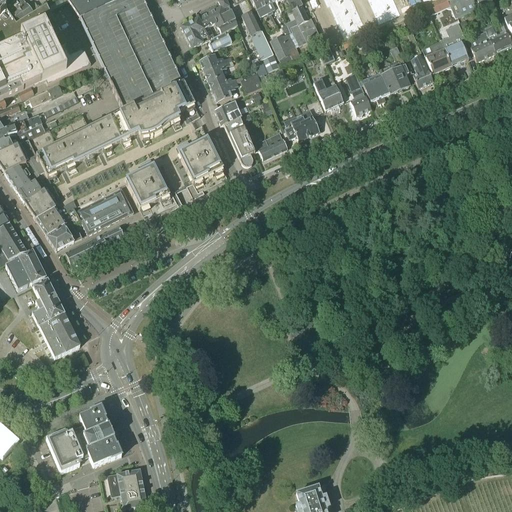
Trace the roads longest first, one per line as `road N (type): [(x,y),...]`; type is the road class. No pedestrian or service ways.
road 1 (primary): [(214,244),(310,189),(511,96)]
road 2 (residential): [(511,70),(241,191)]
road 3 (track): [(511,273),(305,368)]
road 4 (residential): [(164,20),(241,191)]
road 5 (unknown): [(0,42),(86,176)]
road 6 (primary): [(165,511),(121,368)]
road 7 (primary): [(121,368),(132,327),(205,252)]
road 8 (primary): [(205,252),(179,252),(70,297)]
road 9 (secondary): [(0,397),(51,399),(121,368)]
road 10 (primary): [(205,252),(156,284),(111,335)]
road 11 (secondary): [(70,297),(0,193)]
